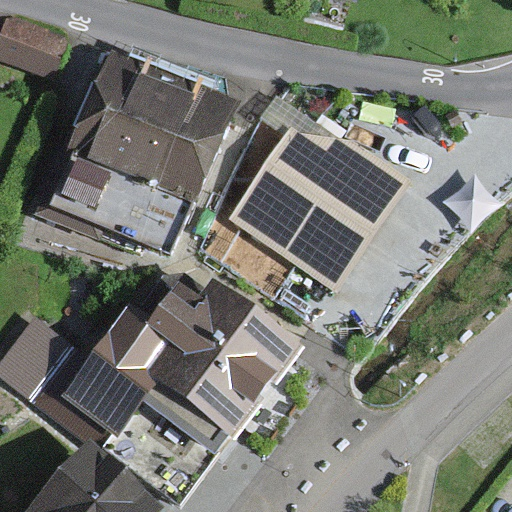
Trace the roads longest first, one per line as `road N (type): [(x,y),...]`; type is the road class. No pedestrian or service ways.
road 1 (unclassified): [(511,88),(419,83),(292,61),(49,0)]
road 2 (unclassified): [(511,339),(346,511)]
